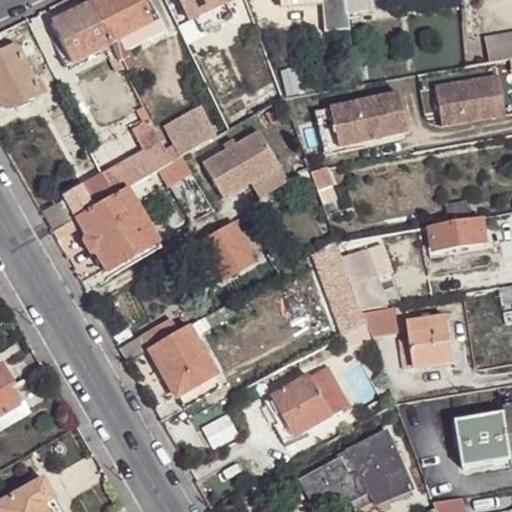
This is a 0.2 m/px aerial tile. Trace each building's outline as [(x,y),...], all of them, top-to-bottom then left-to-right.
[(100,0),(90,5),(109,44),(152,25),(139,0),(100,0)] [(226,0),(178,0),(189,23),(196,19),(221,8),(228,4),(226,0)] [(347,14),(344,0),(318,0),(323,32),(349,30),(347,14)] [(344,0),(347,14),(365,13),(364,0),(344,0)] [(70,64),(104,47),(109,44),(90,5),(51,24),(55,33),(70,64)] [(221,8),(196,19),(203,33),(228,20),(221,8)] [(109,44),(115,55),(129,49),(157,36),(152,25),(109,44)] [(70,64),(55,33),(50,36),(65,67),(70,64)] [(511,59),(511,34),(484,40),(487,64),(511,59)] [(116,72),(122,68),(119,62),(115,55),(109,44),(104,47),(116,72)] [(0,105),(2,109),(10,111),(39,95),(17,50),(11,48),(0,54),(0,105)] [(115,55),(119,62),(123,60),(131,56),(129,49),(115,55)] [(137,66),(131,56),(123,60),(128,71),(137,66)] [(488,80),(494,121),(504,119),(497,78),(488,80)] [(295,79),(275,86),(280,100),(298,96),(295,79)] [(439,130),(494,121),(488,80),(433,89),(439,130)] [(280,100),(275,86),(251,99),(260,112),(280,100)] [(328,110),(336,148),(363,143),(406,134),(398,95),(328,110)] [(143,126),(148,123),(142,109),(136,112),(143,126)] [(177,162),(180,159),(216,139),(198,110),(162,131),(177,162)] [(337,154),(336,148),(328,110),(314,112),(323,157),(337,154)] [(142,153),(159,144),(148,123),(143,126),(132,132),(142,153)] [(222,201),(249,185),(277,169),(257,135),(202,167),(222,201)] [(141,183),(170,166),(159,144),(142,153),(129,162),(141,183)] [(190,177),(180,159),(177,162),(170,166),(176,176),(166,182),(169,189),(190,177)] [(127,191),(141,183),(129,162),(102,176),(113,198),(127,191)] [(277,169),(249,185),(258,200),(286,183),(277,169)] [(324,170),(309,173),(319,202),(332,196),(330,187),(332,186),(324,170)] [(75,222),(113,198),(102,176),(63,199),(75,222)] [(156,245),(127,191),(113,198),(75,222),(52,235),(57,244),(80,232),(105,275),(156,245)] [(450,226),(470,223),(468,208),(447,210),(450,226)] [(485,244),(481,221),(470,223),(471,226),(450,230),(450,226),(431,229),(434,253),(485,244)] [(247,252),(232,225),(197,245),(219,284),(253,264),(247,252)] [(340,258),(335,245),(334,242),(315,253),(346,337),(356,332),(366,327),(361,314),(343,269),(340,258)] [(352,253),(351,242),(335,245),(340,258),(352,253)] [(253,248),(247,252),(253,264),(259,260),(253,248)] [(362,250),(352,253),(340,258),(343,269),(361,314),(385,309),(362,250)] [(511,299),(511,287),(500,290),(501,301),(511,299)] [(397,334),(393,307),(385,309),(361,314),(366,327),(370,337),(371,339),(397,334)] [(409,351),(412,370),(452,364),(446,320),(406,326),(407,339),(409,351)] [(149,352),(179,335),(171,321),(141,338),(149,352)] [(202,335),(196,325),(187,330),(193,339),(202,335)] [(360,343),(371,339),(370,337),(366,327),(356,332),(360,343)] [(193,339),(187,330),(179,335),(149,352),(176,400),(214,379),(215,378),(206,361),(195,343),(193,339)] [(398,341),(401,353),(409,351),(407,339),(398,341)] [(200,340),(195,343),(206,361),(212,358),(200,340)] [(404,371),(412,370),(409,351),(401,353),(404,371)] [(0,416),(12,410),(3,391),(12,387),(0,367),(0,416)] [(275,399),(287,422),(296,438),(333,416),(312,378),(275,399)] [(214,379),(176,400),(185,412),(221,391),(214,379)] [(12,410),(0,416),(0,430),(29,415),(12,387),(3,391),(12,410)] [(279,427),(287,422),(275,399),(267,404),(279,427)] [(511,410),(503,412),(503,415),(511,463),(511,466),(511,465),(511,410)] [(464,470),(511,463),(503,415),(456,422),(464,470)] [(388,432),(339,458),(346,473),(355,469),(367,491),(365,493),(370,503),(412,486),(388,432)] [(346,473),(339,458),(298,481),(312,507),(341,493),(345,502),(365,493),(367,491),(355,469),(346,473)] [(291,479),(285,468),(234,497),(242,511),(275,511),(266,494),(291,479)] [(0,503),(0,511),(46,511),(42,505),(54,500),(44,479),(0,503)] [(416,494),(412,486),(370,503),(372,506),(387,501),(389,505),(416,494)] [(61,511),(54,500),(42,505),(46,511),(61,511)] [(465,511),(462,501),(432,505),(434,511),(465,511)]
